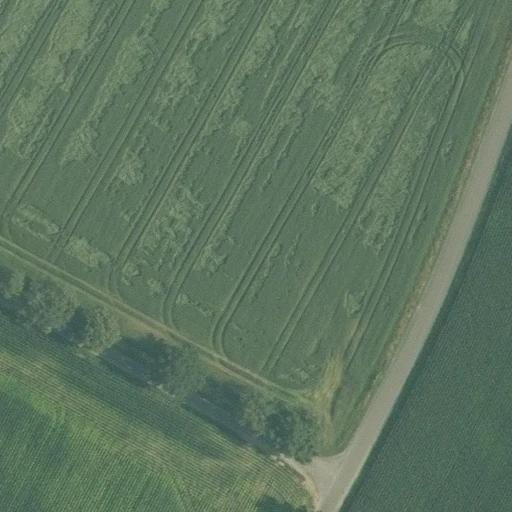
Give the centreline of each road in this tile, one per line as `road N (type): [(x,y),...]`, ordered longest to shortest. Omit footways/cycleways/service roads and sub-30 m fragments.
road 1 (unclassified): [(337,483),(443,280),(511,92)]
road 2 (unclassified): [(337,483),(0,297)]
